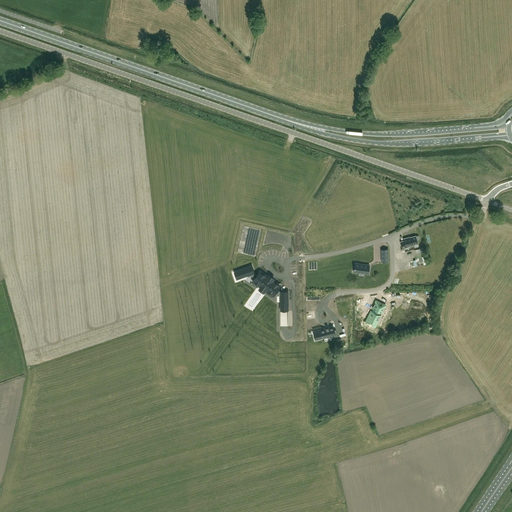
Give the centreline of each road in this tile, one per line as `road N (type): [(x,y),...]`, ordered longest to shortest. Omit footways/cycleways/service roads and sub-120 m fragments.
road 1 (unclassified): [(486,200),(0,30)]
road 2 (primary): [(0,20),(274,116)]
road 3 (primary): [(274,116),(375,143),(477,138)]
road 4 (primary): [(476,129),(373,134),(274,116)]
road 5 (track): [(0,484),(25,384),(3,286)]
road 6 (unclassified): [(319,306),(342,292),(384,287),(393,273),(390,237)]
